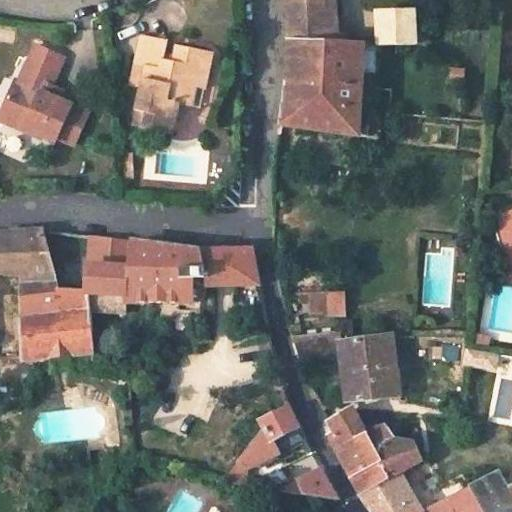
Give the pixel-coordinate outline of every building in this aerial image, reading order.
[(279,128),(366,138),(366,129),(358,128),(360,91),(363,47),(335,46),(335,45),(334,20),(332,0),(285,0),(286,5),(286,67),(282,102),(279,128)] [(412,11),(377,12),(377,46),(377,47),(413,47),(413,24),(412,11)] [(208,56),(175,49),(171,66),(161,64),(166,45),(138,39),(132,68),(144,70),(134,115),(146,118),(143,132),(170,138),(177,108),(190,111),(194,90),(198,72),(204,74),(208,56)] [(62,59),(34,46),(19,76),(30,81),(25,90),(18,85),(10,99),(5,96),(0,106),(0,122),(18,131),(20,127),(49,142),(51,138),(69,147),(84,116),(54,102),(43,96),(47,87),(62,59)] [(204,74),(198,72),(194,90),(204,93),(208,75),(204,74)] [(5,96),(10,99),(18,85),(12,82),(5,96)] [(47,87),(43,96),(54,102),(59,93),(47,87)] [(130,158),(120,157),(119,173),(129,174),(130,158)] [(511,216),(494,222),(507,271),(511,269),(511,216)] [(43,232),(0,234),(0,273),(28,276),(29,358),(91,352),(86,295),(64,292),(65,285),(58,284),(43,232)] [(89,271),(86,295),(123,297),(123,305),(191,308),(192,303),(199,304),(205,298),(206,274),(256,279),(251,249),(204,252),(165,248),(90,239),(89,271)] [(511,285),(507,271),(492,275),(491,287),(511,285)] [(343,294),(326,295),(327,316),(344,314),(343,294)] [(338,331),(291,337),(300,362),(339,351),(348,404),(397,397),(400,397),(392,335),(339,341),(338,331)] [(313,394),(322,412),(340,405),(332,387),(313,394)] [(239,464),(247,471),(282,453),(276,440),(299,429),(288,407),(259,422),(264,432),(239,464)] [(352,409),(328,423),(333,434),(328,437),(344,466),(359,494),(372,511),(511,511),(511,466),(471,488),(446,501),(424,511),(410,511),(391,477),(421,459),(413,442),(403,441),(396,441),(391,441),(383,427),(365,435),(356,416),(352,409)] [(319,468),(271,491),(318,499),(339,502),(319,468)]
